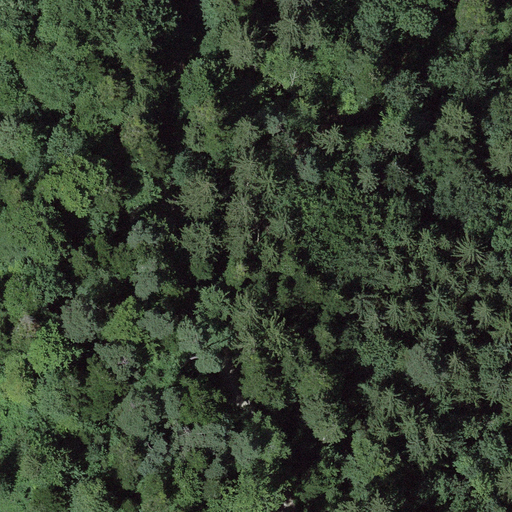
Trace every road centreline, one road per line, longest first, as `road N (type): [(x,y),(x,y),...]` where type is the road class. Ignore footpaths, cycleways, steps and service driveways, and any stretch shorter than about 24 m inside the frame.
road 1 (track): [(288,511),(201,314),(158,232),(108,168),(35,0)]
road 2 (track): [(206,0),(182,44),(175,193),(158,232)]
